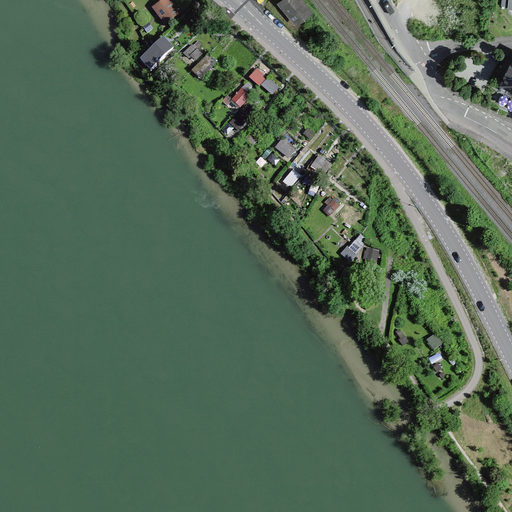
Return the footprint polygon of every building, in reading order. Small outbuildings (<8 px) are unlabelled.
[(169,0),(163,0),(154,8),(166,23),(180,13),(169,0)] [(279,0),(281,2),(280,3),(296,21),(310,10),(301,0),(279,0)] [(152,29),(148,24),(143,27),(148,33),(152,29)] [(163,39),(141,61),(151,71),(158,65),(159,66),(160,65),(159,63),(174,49),(163,39)] [(190,48),(184,53),(190,58),(192,56),(196,60),(202,54),(198,50),(195,53),(191,49),(190,48)] [(217,63),(209,54),(195,67),(204,76),(217,63)] [(511,62),(502,81),(504,82),(501,88),(507,91),(507,90),(511,92),(511,62)] [(204,76),(195,67),(191,71),(200,80),(204,76)] [(268,78),(257,70),(249,80),(259,88),(268,78)] [(272,97),(280,88),(268,78),(260,87),(272,97)] [(245,86),(232,101),(241,108),(253,93),(245,86)] [(246,106),(235,118),(244,126),(254,114),(246,106)] [(244,126),(235,118),(230,124),(238,131),(244,126)] [(308,130),(303,136),(310,141),(315,135),(308,130)] [(260,138),(253,131),(247,137),(255,144),(260,138)] [(295,148),(285,139),(283,142),(289,147),(293,150),(295,148)] [(281,141),(277,147),(285,153),(289,147),(283,142),(281,141)] [(293,150),(289,147),(285,153),(290,157),(295,151),(293,150)] [(317,159),(313,164),(326,173),(330,167),(317,159)] [(352,175),(356,170),(348,164),(344,170),(352,175)] [(293,173),(292,172),(285,182),(292,187),(302,175),(296,170),(293,173)] [(363,175),(356,170),(352,175),(348,179),(356,185),(363,175)] [(336,203),(333,201),(329,206),(334,210),(338,206),(336,203)] [(340,218),(335,223),(342,231),(352,221),(346,216),(343,218),(342,217),(341,219),(340,218)] [(342,231),(335,223),(333,226),(341,233),(343,231),(342,231)] [(355,241),(349,248),(356,254),(361,247),(358,244),(363,238),(361,235),(355,242),(355,241)] [(443,343),(436,333),(426,340),(434,350),(443,343)] [(408,342),(404,335),(398,340),(403,346),(408,342)] [(442,369),(437,363),(432,366),(437,372),(442,369)]
